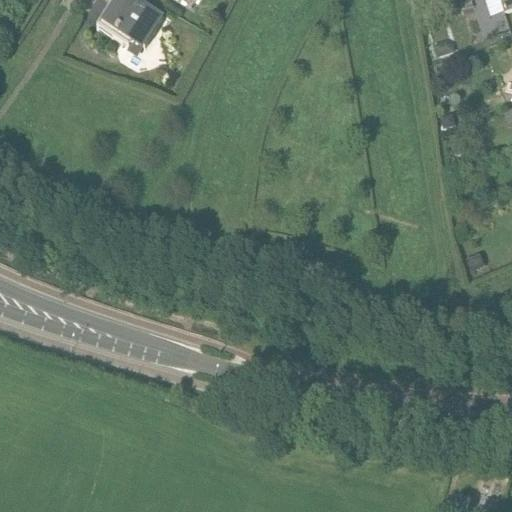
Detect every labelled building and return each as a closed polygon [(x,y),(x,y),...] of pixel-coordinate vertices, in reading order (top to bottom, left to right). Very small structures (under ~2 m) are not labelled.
[(161,22),(160,23),(122,0),(117,0),(112,9),(110,8),(96,31),(128,50),(136,37),(149,45),(162,23),(161,22)] [(511,0),(498,0),(504,16),(511,13),(511,0)] [(454,55),(452,47),(445,44),(433,47),(437,60),(454,55)] [(457,130),(454,117),(441,120),(445,133),(457,130)] [(468,210),(464,196),(455,199),(458,213),(468,210)] [(471,274),(483,269),(479,258),(467,263),(471,274)]
